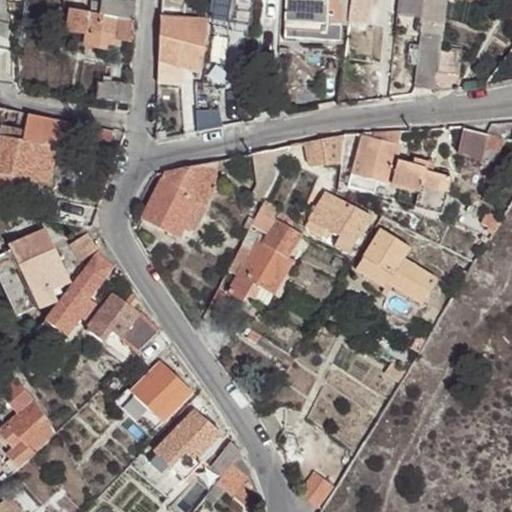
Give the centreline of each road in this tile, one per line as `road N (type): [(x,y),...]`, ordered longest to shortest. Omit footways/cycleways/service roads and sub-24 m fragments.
road 1 (residential): [(286,511),(250,439),(112,235),(136,164)]
road 2 (residential): [(136,164),(287,126),(511,101)]
road 3 (residential): [(136,164),(150,0)]
